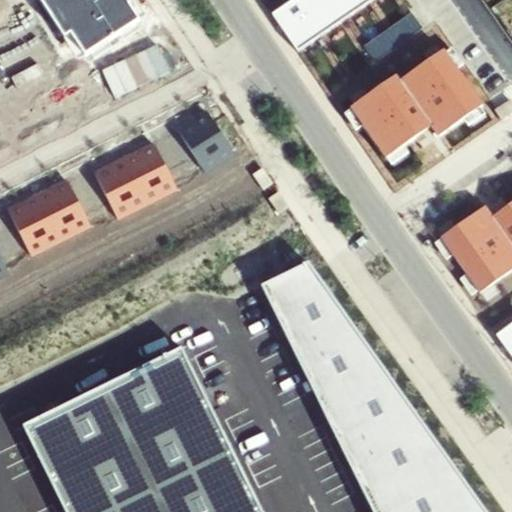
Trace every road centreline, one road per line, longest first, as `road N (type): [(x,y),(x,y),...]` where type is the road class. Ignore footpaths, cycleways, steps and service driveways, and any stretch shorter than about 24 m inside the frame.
road 1 (residential): [(256,39),(511,399)]
road 2 (residential): [(0,177),(256,39)]
